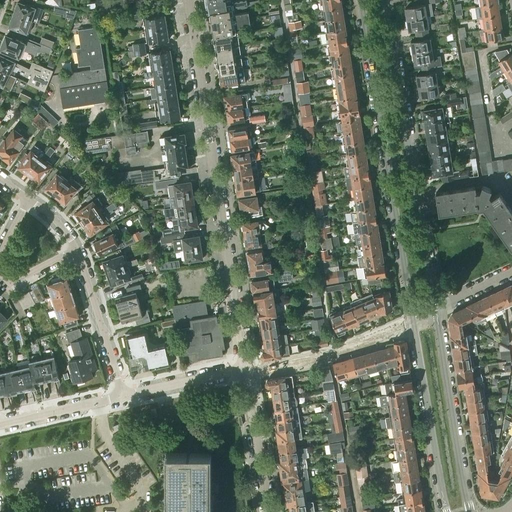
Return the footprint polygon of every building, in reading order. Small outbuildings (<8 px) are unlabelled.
[(229,0),(206,0),(207,7),(206,7),(207,12),(209,12),(232,8),(247,6),(246,0),(233,2),(233,3),(230,3),(229,0)] [(340,0),(321,0),(323,9),(341,7),(341,5),(342,4),(341,1),(340,0)] [(16,9),(14,14),(33,21),(38,23),(43,10),(37,7),(36,9),(18,2),(17,4),(16,5),(15,8),(16,9)] [(293,12),(291,3),(284,4),(286,13),(293,12)] [(430,3),(405,8),(407,19),(426,16),(432,15),(430,3)] [(477,18),(483,17),(499,15),(497,3),(481,6),(475,7),(477,18)] [(55,5),(54,11),(65,14),(64,16),(74,18),(77,10),(67,8),(55,5)] [(341,7),(323,9),(325,21),(343,18),(342,13),(343,12),(342,8),(341,8),(341,7)] [(211,19),(209,19),(209,24),(249,18),(248,11),(233,14),(232,8),(209,12),(211,19)] [(305,18),(303,10),(286,13),(288,21),(301,19),(305,18)] [(11,19),(9,22),(10,24),(10,26),(28,33),(33,21),(14,14),(12,19),(11,19)] [(164,15),(143,18),(144,24),(146,24),(147,30),(166,27),(166,26),(167,25),(167,21),(165,20),(164,15)] [(483,17),(485,29),(501,26),(499,15),(483,17)] [(426,16),(407,19),(409,31),(415,30),(416,35),(428,33),(427,28),(428,28),(427,23),(426,16)] [(249,18),(209,24),(210,29),(212,28),(213,36),(215,36),(230,33),(236,32),(235,27),(250,24),(249,18)] [(343,18),(325,21),(327,32),(345,29),(345,27),(345,23),(344,23),(343,18)] [(302,25),(301,19),(288,21),(289,28),(297,26),(302,25)] [(282,36),(281,25),(273,27),(275,37),(282,36)] [(78,66),(90,65),(91,70),(58,75),(63,108),(110,101),(98,26),(77,30),(80,47),(76,48),(78,66)] [(298,35),(297,26),(289,28),(290,36),(298,35)] [(501,26),(485,29),(480,30),(481,35),(486,34),(487,41),(503,38),(501,26)] [(148,37),(146,37),(147,43),(168,39),(167,34),(168,33),(168,29),(166,28),(166,27),(147,30),(148,37)] [(327,32),(319,33),(321,44),(329,43),(347,40),(346,35),(346,34),(346,31),(345,30),(345,29),(327,32)] [(213,36),(212,38),(212,42),(214,43),(215,48),(217,48),(232,45),(239,44),(237,32),(236,32),(230,33),(215,36),(213,36)] [(417,40),(410,41),(412,53),(432,50),(434,49),(432,38),(429,38),(428,33),(416,35),(417,40)] [(2,43),(0,46),(1,47),(0,49),(20,58),(24,49),(36,54),(37,51),(43,51),(46,45),(40,43),(26,38),(24,43),(6,36),(3,43),(2,43)] [(43,38),(40,43),(46,45),(51,47),(53,42),(43,38)] [(347,40),(329,43),(331,54),(348,51),(348,50),(349,49),(348,46),(347,45),(347,40)] [(215,49),(213,51),(214,54),(216,56),(217,60),(219,60),(234,58),(241,57),(239,44),(232,45),(217,48),(215,48),(215,49)] [(146,54),(145,48),(134,50),(128,51),(129,57),(146,54)] [(432,50),(412,53),(414,65),(415,67),(421,66),(421,69),(434,67),(441,66),(439,56),(435,57),(434,49),(432,50)] [(505,49),(495,51),(500,59),(498,60),(505,71),(511,66),(511,52),(508,55),(505,49)] [(170,50),(148,53),(149,58),(152,58),(153,64),(171,61),(171,60),(172,60),(172,55),(170,55),(170,50)] [(304,57),(306,56),(305,50),(293,52),(294,58),(304,57)] [(466,52),(462,52),(463,58),(475,57),(474,50),(466,52)] [(348,51),(331,54),(332,65),(350,62),(349,57),(350,56),(349,53),(349,52),(348,51)] [(0,68),(11,74),(13,75),(15,72),(13,70),(15,66),(32,74),(28,83),(45,91),(53,71),(32,62),(29,69),(0,55),(0,68)] [(217,61),(215,63),(216,67),(218,68),(219,73),(221,72),(236,70),(243,69),(241,57),(234,58),(219,60),(217,60),(217,61)] [(306,67),(304,57),(294,58),(295,69),(306,67)] [(475,57),(463,58),(465,70),(476,68),(475,57)] [(154,71),(145,72),(145,77),(154,75),(173,72),(172,68),(173,67),(173,63),(172,62),(171,61),(153,64),(154,71)] [(350,62),(332,65),(334,76),(352,73),(352,72),(352,71),(352,68),(351,67),(350,62)] [(422,74),(416,75),(418,87),(437,83),(435,72),(434,72),(434,67),(421,69),(422,74)] [(0,82),(5,85),(4,87),(10,90),(16,77),(13,75),(11,74),(0,68),(0,82)] [(221,72),(219,73),(220,78),(219,80),(219,81),(221,83),(221,85),(231,83),(231,84),(233,86),(237,85),(238,83),(245,82),(243,69),(236,70),(221,72)] [(173,72),(154,75),(156,87),(175,84),(175,83),(176,82),(175,78),(174,77),(173,72)] [(352,73),(334,76),(336,88),(354,85),(353,80),(354,79),(353,75),(352,75),(352,73)] [(289,82),(288,75),(280,76),(270,77),(271,85),(282,83),(289,82)] [(310,89),(309,78),(296,80),(298,91),(310,89)] [(478,80),(466,82),(468,93),(480,92),(478,80)] [(292,99),(289,82),(282,83),(284,101),(292,99)] [(437,83),(418,87),(420,98),(439,95),(437,83)] [(502,83),(497,86),(500,92),(505,89),(502,83)] [(156,87),(150,88),(152,99),(177,95),(176,90),(177,89),(176,85),(175,85),(175,84),(156,87)] [(354,85),(336,88),(338,99),(356,96),(356,94),(356,90),(355,90),(354,85)] [(311,100),(310,89),(298,91),(300,102),(311,100)] [(225,100),(223,101),(225,110),(246,106),(245,99),(248,98),(247,92),(233,94),(233,95),(225,97),(225,100)] [(152,99),(146,100),(146,104),(155,102),(156,110),(178,106),(178,105),(179,104),(179,100),(177,100),(177,95),(152,99)] [(356,96),(338,99),(340,110),(359,107),(358,105),(359,104),(359,102),(358,101),(357,99),(356,99),(356,96)] [(465,97),(463,97),(458,98),(446,100),(446,105),(463,103),(466,102),(465,97)] [(313,112),(311,100),(300,102),(301,114),(313,112)] [(156,110),(155,110),(156,116),(159,116),(159,121),(180,118),(179,112),(180,112),(180,108),(178,107),(178,106),(156,110)] [(246,106),(225,110),(226,116),(228,118),(229,122),(247,119),(247,118),(248,118),(248,114),(250,114),(249,106),(246,106)] [(442,107),(422,110),(424,121),(443,118),(447,117),(445,106),(442,107)] [(359,107),(340,110),(342,121),(359,118),(359,114),(360,114),(360,113),(360,111),(360,109),(359,108),(359,107)] [(511,109),(499,118),(502,124),(511,117),(511,109)] [(315,125),(313,112),(301,114),(303,127),(313,125),(315,125)] [(249,116),(250,123),(265,121),(264,114),(249,116)] [(443,118),(424,121),(426,132),(445,129),(450,128),(448,117),(447,117),(443,118)] [(359,118),(342,121),(343,132),(361,129),(360,124),(361,123),(360,120),(360,119),(359,118)] [(157,120),(139,123),(140,129),(158,126),(157,120)] [(8,128),(2,125),(0,127),(0,136),(1,137),(8,128)] [(228,128),(229,139),(252,136),(250,125),(228,128)] [(314,135),(313,125),(303,127),(304,137),(314,135)] [(486,126),(474,128),(475,135),(487,133),(486,126)] [(361,129),(343,132),(345,143),(363,140),(363,139),(363,138),(363,135),(362,134),(361,129)] [(445,129),(426,132),(427,143),(447,139),(445,129)] [(0,154),(10,162),(19,150),(18,150),(26,139),(13,130),(7,138),(6,138),(5,140),(3,138),(0,141),(0,154)] [(124,134),(126,147),(127,153),(136,152),(135,147),(147,145),(146,140),(148,140),(147,130),(124,134)] [(160,136),(162,148),(186,145),(184,133),(160,136)] [(487,133),(475,135),(476,141),(488,139),(487,133)] [(119,148),(126,147),(124,134),(118,135),(119,148)] [(113,149),(119,148),(118,135),(111,136),(113,149)] [(106,150),(113,149),(111,136),(105,137),(106,150)] [(252,136),(229,139),(231,150),(249,147),(249,144),(253,143),(252,136)] [(100,151),(106,150),(105,137),(98,138),(100,151)] [(93,152),(100,151),(98,138),(91,139),(93,152)] [(87,153),(93,152),(91,139),(85,140),(87,153)] [(447,139),(427,143),(429,154),(449,150),(447,139)] [(363,140),(345,143),(347,154),(365,151),(364,146),(365,146),(364,142),(363,142),(363,140)] [(35,145),(17,168),(23,172),(25,171),(29,174),(41,158),(45,153),(42,150),(35,145)] [(73,145),(66,155),(70,158),(77,149),(73,145)] [(162,148),(164,160),(187,156),(186,145),(162,148)] [(320,157),(318,145),(306,147),(308,159),(320,157)] [(41,158),(29,174),(33,177),(32,179),(38,184),(52,166),(46,161),(55,149),(50,146),(45,153),(41,158)] [(449,150),(429,154),(431,164),(450,161),(449,150)] [(233,161),(234,167),(256,164),(254,151),(232,154),(232,156),(231,158),(231,161),(233,161)] [(365,151),(347,154),(349,166),(367,163),(366,161),(367,160),(366,157),(366,156),(365,151)] [(165,168),(156,169),(157,179),(179,176),(179,172),(182,171),(182,170),(189,168),(187,156),(164,160),(165,168)] [(509,158),(502,159),(504,170),(508,170),(510,169),(509,158)] [(450,161),(431,164),(433,176),(441,174),(442,181),(453,179),(453,178),(459,177),(469,175),(468,170),(458,171),(452,172),(450,161)] [(349,166),(343,166),(345,178),(351,177),(368,174),(368,169),(368,168),(368,164),(367,164),(367,163),(349,166)] [(235,178),(236,180),(253,177),(253,178),(258,177),(256,164),(234,167),(235,174),(233,175),(234,178),(235,178)] [(325,179),(323,168),(310,170),(312,181),(325,179)] [(140,169),(134,170),(136,183),(142,182),(140,172),(140,169)] [(134,170),(128,171),(129,184),(136,183),(134,170)] [(123,185),(122,172),(115,173),(117,186),(123,185)] [(46,188),(56,195),(67,181),(56,173),(53,178),(46,188)] [(351,177),(345,178),(347,189),(370,185),(370,184),(371,183),(370,179),(369,179),(368,174),(351,177)] [(67,181),(56,195),(65,203),(73,193),(75,194),(83,187),(70,177),(67,181)] [(253,177),(236,180),(237,186),(235,188),(236,191),(237,191),(238,193),(255,191),(260,190),(258,177),(253,178),(253,177)] [(178,178),(155,182),(156,188),(168,186),(169,196),(192,192),(193,191),(192,186),(191,186),(190,181),(179,183),(178,178)] [(313,191),(325,190),(325,187),(326,187),(325,179),(312,181),(313,191)] [(370,185),(347,189),(349,200),(354,199),(372,196),(371,191),(372,190),(371,187),(370,186),(370,185)] [(475,191),(474,186),(435,192),(438,214),(483,206),(511,248),(511,210),(499,191),(491,197),(488,194),(490,188),(482,185),(479,190),(475,191)] [(327,202),(325,190),(313,191),(315,204),(326,203),(327,202)] [(170,203),(164,204),(165,208),(194,203),(193,199),(194,198),(193,194),(192,193),(192,192),(169,196),(170,203)] [(240,211),(247,210),(248,216),(257,215),(262,214),(260,205),(258,206),(256,192),(251,193),(251,196),(238,198),(240,211)] [(128,199),(125,194),(119,198),(123,202),(128,199)] [(372,196),(354,199),(356,210),(374,207),(374,206),(374,205),(374,202),(373,201),(372,196)] [(98,197),(75,214),(79,220),(80,219),(84,223),(103,209),(100,206),(103,204),(98,197)] [(103,209),(84,223),(87,228),(85,229),(89,235),(108,222),(103,216),(108,212),(109,214),(117,208),(113,202),(109,205),(103,209)] [(194,203),(165,208),(165,212),(171,211),(173,218),(178,217),(196,214),(195,214),(196,212),(195,208),(194,208),(194,203)] [(327,213),(326,203),(315,204),(317,215),(327,213)] [(356,210),(350,211),(352,222),(358,221),(376,219),(375,213),(375,212),(375,209),(374,209),(374,207),(356,210)] [(171,228),(163,230),(163,236),(174,234),(184,232),(184,228),(197,225),(196,221),(197,220),(196,216),(195,215),(196,214),(178,217),(173,218),(174,228),(171,229),(171,228)] [(258,220),(242,222),(244,234),(260,232),(265,231),(264,228),(266,225),(266,221),(263,219),(258,220)] [(358,221),(352,222),(354,234),(360,233),(378,230),(377,228),(378,228),(377,224),(376,219),(358,221)] [(96,249),(97,248),(100,253),(118,245),(119,247),(124,245),(121,239),(123,238),(117,224),(95,236),(97,240),(94,242),(95,243),(94,243),(96,249)] [(331,234),(330,225),(319,227),(320,236),(331,234)] [(151,234),(148,228),(139,233),(141,238),(151,234)] [(360,233),(354,234),(356,245),(357,244),(362,244),(379,241),(379,236),(379,235),(379,232),(378,231),(378,230),(360,233)] [(260,232),(244,234),(246,246),(262,243),(267,243),(269,241),(268,237),(265,235),(265,231),(260,232)] [(175,241),(173,241),(175,250),(183,249),(200,247),(201,244),(201,239),(199,239),(199,235),(185,238),(184,232),(174,234),(175,241)] [(163,236),(161,237),(161,243),(173,241),(175,241),(174,234),(163,236)] [(334,245),(331,234),(320,236),(322,248),(327,247),(334,245)] [(128,238),(131,243),(136,241),(134,235),(128,238)] [(362,244),(357,244),(358,249),(360,248),(361,255),(381,252),(381,251),(381,250),(381,246),(380,246),(379,241),(362,244)] [(200,247),(183,249),(184,261),(202,258),(201,254),(203,253),(202,248),(200,247)] [(328,253),(327,247),(322,248),(323,259),(334,258),(333,253),(328,253)] [(103,261),(108,273),(127,267),(138,263),(137,258),(125,263),(120,248),(107,255),(108,259),(103,261)] [(245,255),(247,263),(264,260),(262,248),(246,250),(247,254),(245,255)] [(361,255),(357,256),(359,267),(383,263),(382,258),(383,257),(382,254),(381,253),(381,252),(361,255)] [(338,257),(334,258),(323,259),(325,271),(337,268),(340,268),(338,257)] [(264,260),(247,263),(248,270),(250,270),(250,274),(272,271),(270,259),(264,260)] [(179,266),(178,260),(164,262),(165,269),(179,266)] [(383,263),(359,267),(360,267),(362,278),(367,278),(379,275),(385,274),(384,263),(383,263)] [(127,267),(108,273),(111,284),(117,282),(117,283),(125,280),(125,279),(126,279),(128,283),(143,277),(141,273),(130,277),(127,267)] [(277,269),(278,275),(290,273),(289,267),(277,269)] [(339,280),(337,268),(325,271),(326,282),(339,280)] [(379,275),(367,278),(369,284),(380,282),(379,275)] [(48,283),(52,296),(71,290),(67,277),(48,283)] [(251,285),(251,288),(252,291),(253,291),(253,292),(272,289),(275,289),(274,278),(268,278),(252,281),(252,285),(251,285)] [(350,282),(344,283),(345,290),(352,289),(350,282)] [(115,297),(119,310),(139,304),(137,297),(143,295),(140,284),(126,288),(127,294),(115,297)] [(503,296),(500,298),(504,307),(511,302),(511,287),(510,284),(500,289),(503,296)] [(32,290),(33,290),(36,296),(39,301),(44,298),(38,287),(32,290)] [(272,289),(253,292),(255,306),(274,303),(279,302),(277,288),(275,289),(272,289)] [(52,296),(56,308),(75,302),(74,298),(76,298),(73,289),(71,290),(52,296)] [(500,289),(486,296),(494,311),(504,307),(500,298),(503,296),(500,289)] [(388,290),(373,297),(380,313),(381,312),(383,313),(385,312),(386,311),(391,308),(388,290)] [(29,292),(24,294),(29,306),(34,304),(29,292)] [(372,293),(361,298),(362,301),(369,318),(374,315),(376,316),(378,315),(379,314),(380,313),(373,297),(372,293)] [(24,294),(18,297),(24,309),(29,306),(24,294)] [(322,303),(320,295),(311,296),(312,305),(322,303)] [(486,296),(477,300),(484,316),(494,311),(486,296)] [(361,298),(350,302),(352,306),(358,322),(360,322),(361,322),(364,321),(364,320),(369,318),(362,301),(361,298)] [(205,300),(172,305),(176,332),(179,331),(183,354),(188,353),(189,361),(200,359),(200,358),(223,354),(222,348),(224,348),(220,321),(217,321),(215,321),(214,316),(216,315),(216,314),(208,316),(203,316),(203,311),(207,310),(205,300)] [(477,300),(467,305),(467,306),(473,318),(474,321),(484,316),(477,300)] [(75,302),(56,308),(60,321),(63,320),(65,328),(78,324),(76,316),(79,315),(75,302)] [(274,303),(255,306),(256,310),(259,310),(260,317),(276,314),(274,303)] [(139,304),(119,310),(122,322),(135,319),(136,324),(150,320),(147,309),(141,311),(139,304)] [(352,306),(341,310),(348,327),(353,325),(354,325),(357,324),(357,323),(358,322),(352,306)] [(451,313),(450,316),(463,323),(473,318),(467,306),(451,313)] [(323,315),(322,307),(313,308),(314,316),(323,315)] [(341,310),(330,315),(338,335),(345,333),(345,331),(344,328),(348,327),(341,310)] [(260,320),(258,320),(259,327),(278,324),(276,314),(260,317),(260,320)] [(450,316),(448,319),(451,336),(465,334),(463,323),(450,316)] [(323,318),(313,319),(314,329),(324,327),(323,318)] [(278,324),(259,327),(260,334),(262,334),(263,337),(280,335),(278,324)] [(66,332),(70,345),(72,344),(77,359),(69,361),(73,373),(71,373),(74,382),(92,376),(91,370),(96,369),(86,338),(83,339),(80,328),(66,332)] [(123,334),(124,337),(128,356),(130,356),(130,357),(128,358),(130,365),(131,370),(143,367),(144,371),(150,369),(150,371),(170,366),(169,364),(173,363),(169,344),(165,345),(155,347),(155,345),(149,342),(147,342),(145,332),(144,328),(128,332),(128,333),(123,334)] [(451,336),(450,336),(452,347),(469,344),(476,343),(475,339),(469,340),(467,333),(465,334),(451,336)] [(264,341),(262,341),(263,348),(281,345),(288,344),(286,334),(280,335),(263,337),(264,341)] [(393,342),(398,368),(409,366),(405,340),(393,342)] [(386,348),(383,349),(388,366),(397,363),(398,368),(393,342),(385,344),(386,348)] [(469,344),(452,347),(454,358),(471,355),(478,354),(476,343),(469,344)] [(262,351),(261,354),(261,357),(263,359),(289,355),(288,344),(281,345),(263,348),(263,351),(262,351)] [(383,349),(373,352),(378,369),(388,366),(383,349)] [(53,351),(40,354),(47,381),(54,379),(55,385),(60,384),(53,351)] [(373,352),(363,355),(368,372),(378,369),(373,352)] [(28,356),(29,360),(29,361),(36,389),(41,388),(40,383),(47,381),(40,354),(28,356)] [(363,355),(353,358),(358,375),(368,372),(363,355)] [(471,355),(454,358),(456,369),(473,366),(471,355)] [(353,358),(343,361),(348,378),(358,375),(353,358)] [(29,360),(17,363),(24,390),(31,389),(32,395),(37,393),(36,389),(29,361),(29,360)] [(348,378),(343,361),(333,364),(338,381),(348,378)] [(17,363),(5,366),(13,399),(18,398),(17,392),(24,390),(17,363)] [(329,365),(322,366),(325,379),(332,378),(329,365)] [(5,366),(0,367),(0,395),(7,394),(8,400),(13,399),(5,366)] [(473,366),(456,369),(457,379),(475,377),(473,366)] [(267,379),(265,382),(265,384),(268,386),(269,386),(269,389),(288,386),(293,386),(291,375),(286,376),(267,379)] [(475,377),(457,379),(459,387),(463,386),(463,389),(482,386),(484,386),(484,382),(483,382),(482,375),(475,377)] [(325,379),(322,380),(324,391),(326,390),(334,389),(332,378),(325,379)] [(392,382),(384,383),(385,390),(386,394),(394,393),(404,391),(404,392),(413,390),(411,379),(392,382)] [(288,386),(269,389),(270,396),(272,396),(273,399),(290,397),(295,396),(293,386),(288,386)] [(482,386),(463,389),(464,393),(466,393),(467,400),(467,401),(469,400),(484,398),(482,386)] [(326,390),(328,401),(336,400),(334,389),(326,390)] [(358,390),(349,392),(351,400),(360,398),(358,390)] [(386,394),(379,395),(381,407),(388,405),(406,402),(405,400),(404,392),(404,391),(394,393),(386,394)] [(340,394),(341,400),(349,398),(348,392),(340,394)] [(290,397),(273,399),(273,400),(274,410),(291,407),(297,406),(297,405),(297,403),(297,401),(297,399),(296,398),(295,396),(290,397)] [(469,400),(467,401),(469,412),(486,409),(485,400),(484,398),(469,400)] [(331,412),(338,410),(336,400),(329,401),(331,412)] [(406,402),(388,405),(390,417),(407,414),(406,402)] [(291,407),(274,410),(276,420),(293,417),(299,417),(297,406),(291,407)] [(486,409),(469,412),(471,423),(488,420),(486,409)] [(330,422),(340,421),(338,410),(331,412),(327,413),(329,422),(330,422)] [(390,417),(385,418),(387,428),(392,427),(409,424),(409,423),(410,422),(409,419),(408,418),(407,414),(390,417)] [(277,424),(275,424),(276,431),(294,428),(300,427),(299,417),(293,417),(276,420),(277,424)] [(488,420),(471,423),(473,433),(490,431),(488,420)] [(342,430),(340,421),(330,422),(332,432),(342,430)] [(409,424),(392,427),(393,438),(411,435),(410,430),(411,429),(411,426),(409,425),(409,424)] [(294,428),(276,431),(277,441),(294,438),(296,438),(302,437),(300,427),(294,428)] [(342,430),(332,432),(326,433),(328,441),(344,439),(342,430)] [(490,431),(473,433),(474,444),(491,441),(490,431)] [(393,438),(389,439),(389,443),(394,442),(395,449),(413,446),(413,445),(413,443),(413,441),(412,440),(411,435),(393,438)] [(278,444),(276,445),(277,451),(296,449),(294,438),(277,441),(278,444)] [(342,451),(340,441),(329,443),(330,453),(342,451)] [(491,441),(474,444),(476,455),(489,453),(493,452),(491,441)] [(511,447),(507,445),(501,455),(511,460),(511,447)] [(413,446),(395,449),(397,460),(415,457),(414,452),(415,451),(414,448),(413,447),(413,446)] [(296,449),(277,451),(279,462),(297,459),(305,458),(304,447),(296,449)] [(489,453),(476,455),(479,471),(479,473),(487,472),(487,470),(488,470),(487,465),(488,464),(488,463),(490,462),(490,457),(494,457),(493,452),(489,453)] [(208,511),(209,453),(167,453),(166,511),(208,511)] [(365,465),(363,455),(353,457),(355,467),(365,465)] [(511,460),(501,455),(499,459),(503,461),(500,465),(503,466),(502,468),(503,468),(500,473),(501,474),(508,477),(511,470),(511,460)] [(397,460),(391,461),(393,472),(416,468),(415,457),(397,460)] [(279,462),(278,462),(280,472),(299,469),(307,468),(305,458),(297,459),(279,462)] [(345,461),(335,462),(336,468),(339,468),(340,473),(347,472),(345,461)] [(367,476),(366,466),(355,467),(357,478),(367,476)] [(299,469),(280,472),(282,483),(283,482),(301,480),(303,479),(308,479),(307,468),(299,469)] [(416,468),(393,472),(394,483),(400,482),(418,479),(416,468)] [(340,473),(336,473),(338,485),(349,483),(347,472),(340,473)] [(479,473),(478,474),(482,495),(490,497),(493,480),(490,479),(488,472),(487,472),(479,473)] [(493,480),(490,497),(498,498),(509,478),(508,477),(501,474),(499,479),(498,481),(493,480)] [(357,478),(359,489),(367,488),(372,487),(370,476),(367,476),(357,478)] [(284,488),(283,490),(283,492),(285,493),(285,495),(305,492),(303,479),(301,480),(283,482),(284,488)] [(418,479),(400,482),(402,492),(420,489),(420,488),(421,487),(420,484),(419,483),(418,479)] [(339,486),(340,497),(350,495),(349,485),(348,485),(339,486)] [(368,498),(367,488),(359,489),(360,499),(368,498)] [(397,499),(398,504),(422,500),(421,496),(422,494),(421,492),(420,491),(420,489),(402,492),(403,498),(397,499)] [(305,492),(285,495),(287,505),(289,505),(307,502),(305,492)] [(352,506),(350,495),(340,497),(342,507),(352,506)] [(372,500),(362,501),(363,509),(373,508),(372,500)] [(422,500),(398,504),(399,511),(417,511),(423,511),(423,510),(424,508),(424,506),(422,505),(422,500)] [(307,502),(289,505),(290,511),(309,511),(314,511),(313,501),(307,502)]
